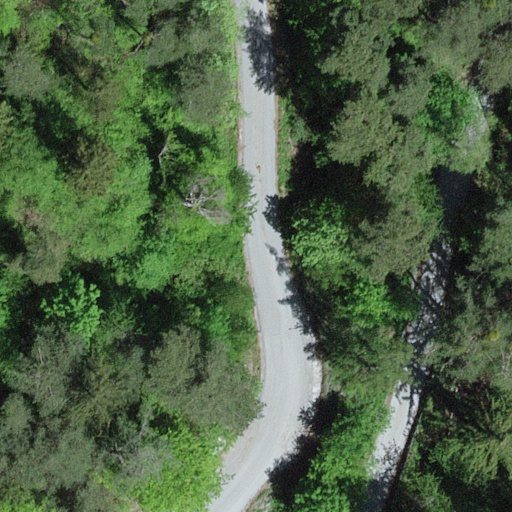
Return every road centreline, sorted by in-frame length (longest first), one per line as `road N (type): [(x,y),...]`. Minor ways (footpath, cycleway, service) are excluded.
road 1 (track): [(250,0),(269,266),(285,348),(283,398),(271,443),(219,511)]
road 2 (track): [(366,511),(410,384),(511,4)]
